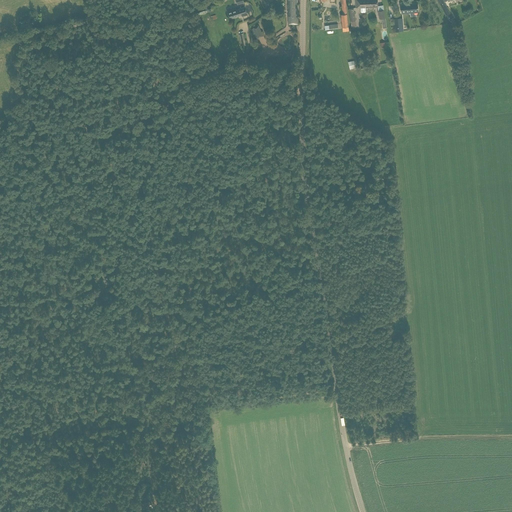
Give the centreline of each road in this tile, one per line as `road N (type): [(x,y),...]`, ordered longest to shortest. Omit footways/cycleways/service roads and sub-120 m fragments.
road 1 (tertiary): [(363,511),(339,413),(302,148),(303,0)]
road 2 (track): [(301,91),(280,104),(203,246),(176,332),(165,422),(149,437)]
road 3 (track): [(35,39),(16,64),(15,81),(59,196),(0,229)]
road 4 (track): [(346,447),(511,436)]
road 5 (track): [(149,437),(49,455),(25,511)]
